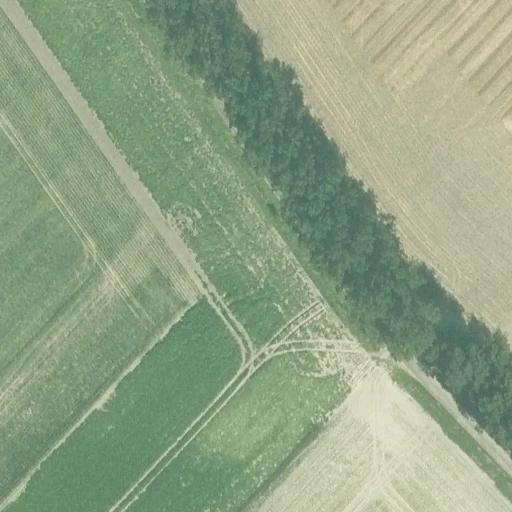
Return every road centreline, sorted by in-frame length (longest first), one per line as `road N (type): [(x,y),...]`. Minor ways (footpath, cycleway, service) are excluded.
road 1 (track): [(511,467),(337,275),(149,0)]
road 2 (track): [(440,319),(304,132)]
road 3 (track): [(393,340),(440,319),(468,329),(511,371)]
